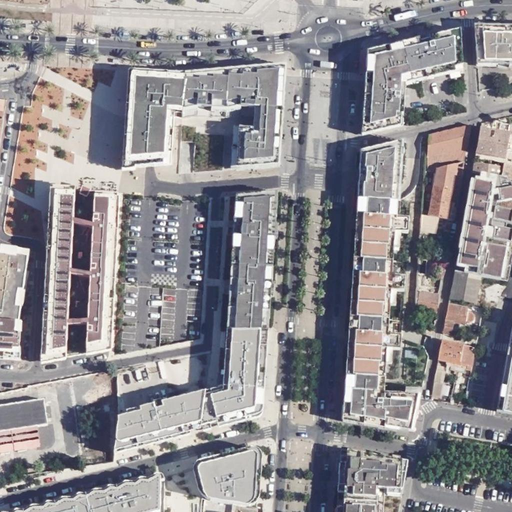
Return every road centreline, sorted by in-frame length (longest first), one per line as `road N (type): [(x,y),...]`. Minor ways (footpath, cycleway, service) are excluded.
road 1 (residential): [(475,111),(422,407)]
road 2 (residential): [(0,500),(284,427)]
road 3 (secondary): [(305,41),(170,50),(37,42)]
road 4 (tertiary): [(321,433),(339,182)]
road 5 (tertiary): [(298,182),(284,427)]
road 6 (residential): [(31,376),(207,349)]
road 7 (residential): [(0,233),(38,250),(31,376)]
road 8 (residential): [(220,184),(207,349)]
road 9 (residential): [(511,278),(485,419)]
road 10 (residential): [(415,450),(408,490),(505,511)]
road 11 (residential): [(475,111),(340,145)]
road 12 (residential): [(17,84),(0,219)]
road 13 (unknown): [(35,245),(49,110)]
road 14 (tertiary): [(311,53),(298,182)]
